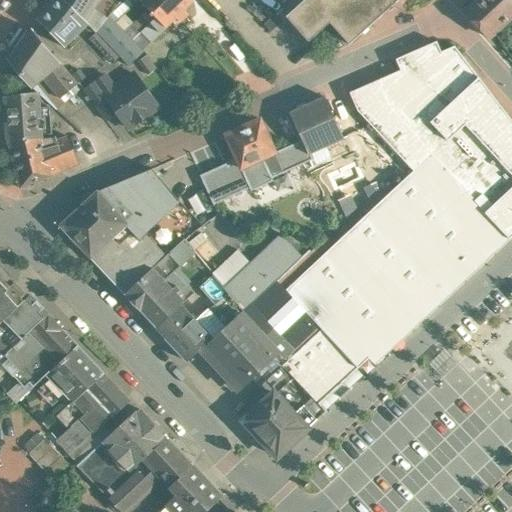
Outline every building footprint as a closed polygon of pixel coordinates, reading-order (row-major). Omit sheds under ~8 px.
[(89,24),(66,0),(53,0),(37,19),(64,47),(89,24)] [(66,0),(89,24),(129,66),(144,52),(116,22),(139,0),(66,0)] [(139,0),(152,12),(150,14),(152,16),(154,15),(156,17),(141,32),(151,42),(172,21),(177,25),(188,14),(184,10),(194,1),(192,0),(139,0)] [(398,0),(305,0),(286,18),(309,41),(331,23),(350,43),(398,0)] [(511,0),(478,0),(465,12),(489,38),(511,16),(511,0)] [(276,14),(264,24),(271,32),(283,21),(276,14)] [(60,64),(32,29),(9,61),(32,88),(43,78),(60,99),(78,85),(60,64)] [(445,52),(438,39),(396,60),(400,71),(350,93),(358,111),(413,171),(404,179),(362,219),(286,290),(321,329),(358,368),(369,358),(375,365),(446,299),(493,255),(511,237),(511,120),(456,46),(445,52)] [(158,107),(135,74),(115,88),(104,95),(117,112),(128,128),(136,123),(148,115),(148,114),(158,107)] [(106,75),(84,91),(105,120),(117,112),(104,95),(115,88),(106,75)] [(38,93),(6,97),(8,140),(41,138),(39,108),(43,108),(42,103),(38,103),(38,93)] [(326,97),(289,113),(302,141),(308,154),(310,154),(328,146),(324,139),(341,131),(326,97)] [(260,120),(227,135),(242,168),(244,167),(252,184),(253,183),(266,178),(261,166),(276,159),(277,158),(275,153),(270,144),(273,143),(267,130),(265,131),(260,120)] [(379,152),(358,129),(347,137),(364,163),(379,152)] [(41,138),(8,140),(20,188),(51,176),(50,175),(78,164),(67,137),(52,143),(51,140),(42,143),(41,138)] [(302,141),(275,153),(277,158),(276,159),(282,173),(312,159),(310,154),(308,154),(302,141)] [(97,192),(60,226),(90,258),(126,226),(138,240),(145,234),(180,201),(152,169),(97,192)] [(267,198),(253,183),(244,192),(257,207),(267,198)] [(126,226),(90,258),(125,294),(165,256),(145,234),(138,240),(126,226)] [(283,235),(251,264),(272,286),(277,281),(303,257),(283,235)] [(165,256),(125,294),(156,328),(181,305),(193,294),(184,284),(184,285),(173,273),(195,252),(184,239),(165,256)] [(251,264),(225,289),(245,312),(272,286),(251,264)] [(225,289),(213,274),(200,287),(219,308),(232,323),(245,312),(225,289)] [(0,275),(0,325),(25,302),(10,286),(0,275)] [(214,340),(203,351),(237,388),(253,373),(263,383),(283,364),(321,329),(286,290),(277,281),(272,286),(245,312),(232,323),(224,331),(221,334),(214,340)] [(0,325),(0,358),(4,355),(48,314),(31,297),(0,325)] [(200,325),(181,305),(156,328),(188,362),(201,350),(201,349),(213,339),(200,325)] [(232,323),(219,308),(211,316),(224,331),(232,323)] [(77,346),(48,314),(4,355),(34,387),(46,375),(77,346)] [(211,316),(200,325),(213,339),(214,340),(221,334),(224,331),(211,316)] [(327,411),(363,376),(358,368),(321,329),(283,364),(295,378),(319,403),(327,411)] [(74,401),(104,374),(77,346),(46,375),(72,403),(74,401)] [(274,392),(277,396),(295,378),(283,364),(263,383),(273,393),(274,392)] [(130,401),(104,374),(74,401),(85,413),(85,414),(88,412),(102,425),(102,424),(111,416),(113,417),(130,401)] [(277,396),(274,392),(273,393),(244,421),(277,457),(317,420),(304,405),(294,414),(277,396)] [(166,438),(137,409),(111,433),(79,463),(77,465),(106,496),(166,438)] [(85,413),(72,425),(73,426),(57,440),(79,463),(111,433),(102,424),(102,425),(88,412),(85,414),(85,413)] [(192,466),(166,438),(106,496),(121,511),(127,511),(161,480),(169,488),(192,466)] [(45,439),(29,454),(52,479),(68,464),(45,439)] [(206,511),(222,498),(192,466),(169,488),(176,495),(165,505),(171,511),(206,511)]
